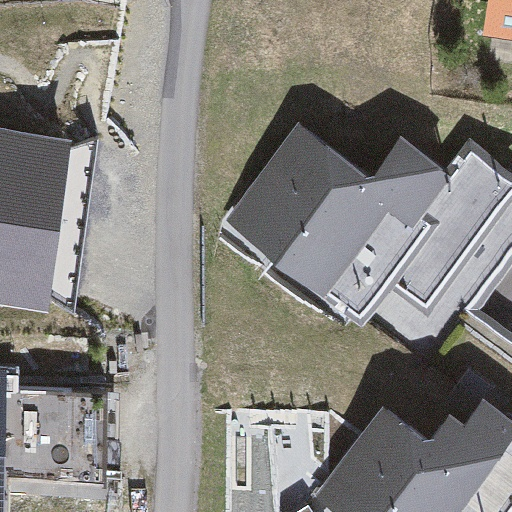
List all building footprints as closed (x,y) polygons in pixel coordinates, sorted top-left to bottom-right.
[(511,0),(506,0),(503,29),(511,29),(511,0)] [(300,125),(236,217),(362,304),(386,269),(429,298),(511,177),(511,176),(469,147),(453,170),(399,133),(371,174),(300,125)] [(0,137),(0,288),(43,294),(62,145),(0,137)] [(425,437),(383,407),(323,490),(353,511),(511,511),(511,423),(461,387),(425,437)] [(0,468),(98,469),(98,396),(0,395),(0,468)]
